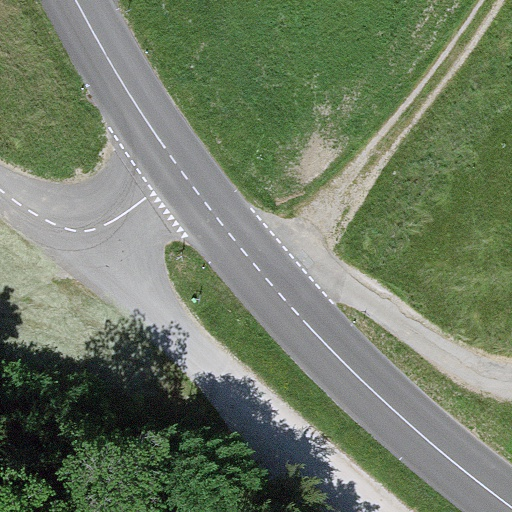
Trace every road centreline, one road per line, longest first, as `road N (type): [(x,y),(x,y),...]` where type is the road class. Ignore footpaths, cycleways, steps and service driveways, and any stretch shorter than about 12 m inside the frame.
road 1 (track): [(97,241),(351,511)]
road 2 (track): [(498,0),(441,84),(330,216),(255,263)]
road 3 (secondary): [(273,285),(384,403),(511,506)]
road 4 (residential): [(273,285),(308,269),(339,277),(448,350),(511,374)]
road 5 (unclassified): [(183,169),(97,241),(0,184)]
road 6 (secondary): [(80,0),(183,169)]
road 7 (secondary): [(183,169),(273,285)]
